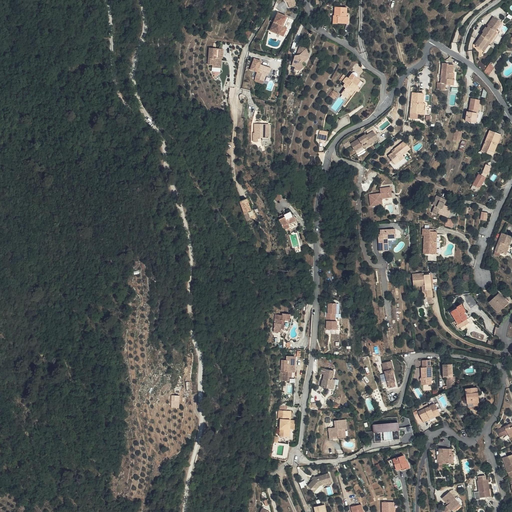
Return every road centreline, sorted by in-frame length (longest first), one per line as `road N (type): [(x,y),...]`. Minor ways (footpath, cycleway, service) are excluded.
road 1 (track): [(144,0),(133,76),(192,256),(190,311),(202,373),(201,434),(185,511)]
road 2 (residential): [(298,457),(315,332),(318,204),(328,156),(350,129)]
road 3 (residential): [(511,317),(494,414),(473,439),(434,433),(421,458),(417,511)]
road 4 (residential): [(511,116),(480,72),(436,44),(383,100)]
road 5 (residential): [(383,100),(383,77),(321,30),(304,0)]
road 6 (track): [(144,108),(113,76),(108,0)]
